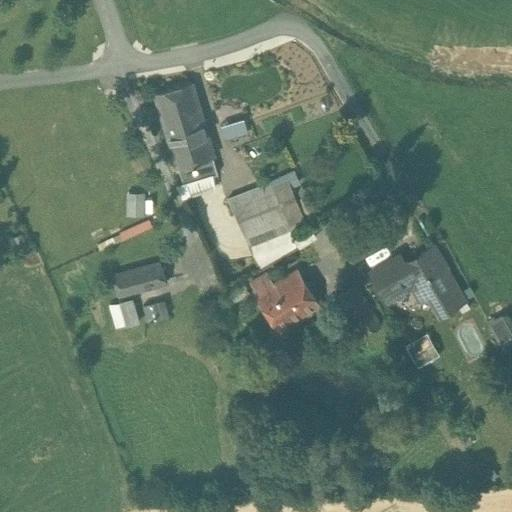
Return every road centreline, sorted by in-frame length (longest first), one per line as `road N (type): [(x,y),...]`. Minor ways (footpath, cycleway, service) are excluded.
road 1 (residential): [(126,68),(293,28)]
road 2 (residential): [(0,86),(126,68)]
